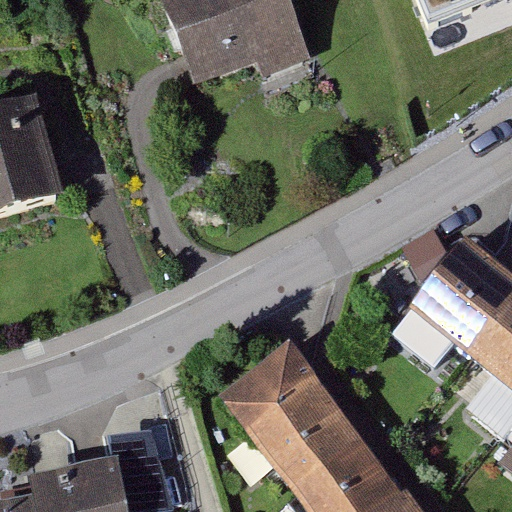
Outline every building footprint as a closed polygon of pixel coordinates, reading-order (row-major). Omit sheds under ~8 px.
[(281,0),(180,0),(156,10),(192,102),(304,58),(281,0)] [(410,22),(383,36),(397,64),(425,50),(410,22)] [(32,110),(0,119),(0,224),(60,207),(32,110)] [(511,293),(462,253),(403,324),(511,408),(511,293)] [(391,511),(397,508),(285,358),(211,414),(286,511),(391,511)] [(123,511),(115,471),(20,490),(24,511),(123,511)] [(409,511),(403,503),(397,508),(391,511),(409,511)]
